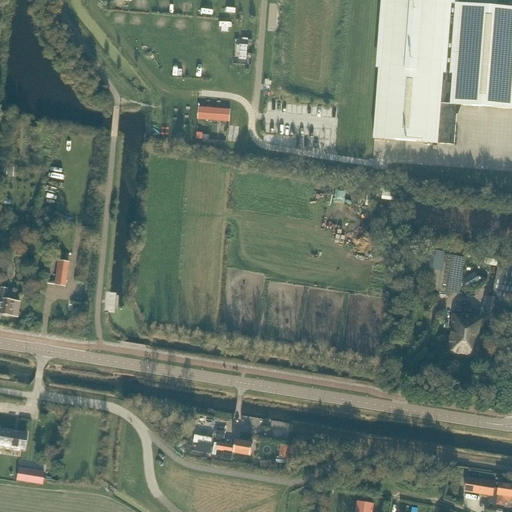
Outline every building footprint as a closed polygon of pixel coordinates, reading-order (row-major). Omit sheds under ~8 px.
[(449,0),(384,0),(374,139),(454,145),(457,106),(461,107),(461,105),(511,109),(511,8),(449,3),(449,0)] [(248,45),(240,45),(239,59),(247,60),(248,45)] [(231,109),(199,106),(198,119),(230,121),(231,109)] [(429,250),(426,267),(441,269),(443,252),(429,250)] [(446,253),(440,291),(453,293),(459,255),(446,253)] [(485,317),(485,320),(488,321),(489,318),(504,320),(507,302),(511,302),(511,260),(500,258),(492,299),(488,298),(485,317)] [(65,287),(68,263),(58,261),(55,285),(65,287)] [(438,290),(441,271),(429,269),(426,289),(438,290)] [(463,279),(470,289),(482,282),(475,271),(463,279)] [(5,300),(6,289),(0,288),(0,314),(3,315),(4,316),(8,317),(9,316),(17,317),(19,302),(5,300)] [(449,340),(447,354),(479,359),(485,320),(485,317),(462,314),(462,316),(453,314),(449,340)] [(0,446),(24,450),(27,433),(0,428),(0,446)] [(251,456),(253,443),(236,440),(235,445),(218,443),(216,456),(222,457),(222,459),(232,461),(234,453),(251,456)] [(32,471),(30,483),(42,484),(43,479),(44,473),(32,471)] [(494,488),(495,482),(467,478),(465,492),(492,496),(491,503),(505,506),(506,501),(511,502),(511,501),(511,485),(500,483),(499,489),(494,488)] [(363,503),(363,504),(358,503),(358,507),(357,507),(356,511),(371,511),(373,505),(363,503)]
